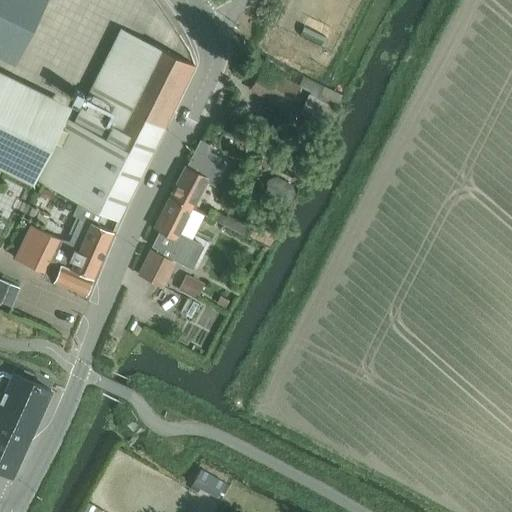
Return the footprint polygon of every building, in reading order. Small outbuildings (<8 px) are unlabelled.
[(0,0),(0,57),(14,65),(46,0),(0,0)] [(100,71),(69,133),(62,146),(43,183),(118,220),(163,129),(194,66),(122,29),(101,71),(100,71)] [(262,67),(260,71),(255,68),(250,71),(247,76),(248,82),(253,84),(251,88),(286,106),(297,85),(262,67)] [(0,76),(0,167),(33,184),(53,142),(62,146),(69,133),(60,129),(69,111),(0,76)] [(327,127),(337,107),(344,94),(323,83),(320,88),(304,80),(299,89),(309,94),(299,113),(327,127)] [(184,167),(169,198),(188,209),(203,180),(212,184),(223,163),(207,155),(209,144),(198,139),(184,167)] [(156,251),(155,251),(150,248),(138,273),(163,286),(175,261),(172,260),(174,257),(191,266),(202,244),(177,232),(188,209),(169,198),(154,228),(161,231),(156,241),(158,248),(156,251)] [(22,244),(15,258),(44,272),(42,276),(54,281),(85,294),(92,278),(92,279),(112,232),(80,218),(69,242),(60,240),(42,231),(31,226),(22,244)] [(190,276),(182,292),(195,298),(203,283),(190,276)] [(0,279),(0,302),(11,307),(19,288),(0,279)] [(220,296),(216,303),(225,308),(228,301),(220,296)] [(0,471),(11,477),(49,391),(13,374),(12,376),(2,371),(0,371),(0,471)] [(202,469),(193,484),(216,498),(225,483),(202,469)]
